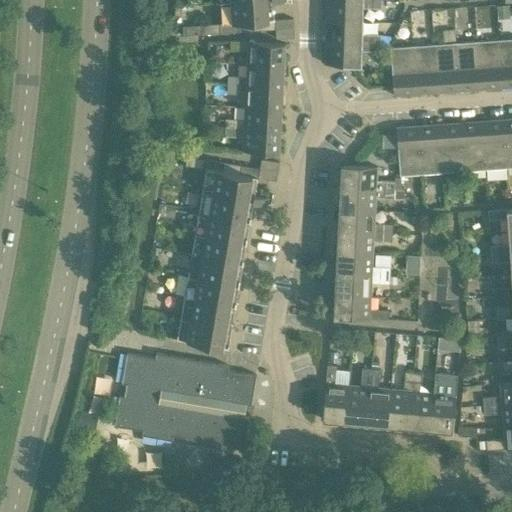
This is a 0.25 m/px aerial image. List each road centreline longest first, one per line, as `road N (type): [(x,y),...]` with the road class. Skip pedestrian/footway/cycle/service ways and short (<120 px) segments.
road 1 (residential): [(511,480),(441,479),(421,449),(300,436),(282,416),(275,316),(293,207),(302,157),(335,113)]
road 2 (secondary): [(14,511),(67,287),(96,0)]
road 3 (secondary): [(32,0),(0,276)]
road 4 (residential): [(335,113),(511,101)]
road 5 (residential): [(335,113),(305,63),(306,0)]
